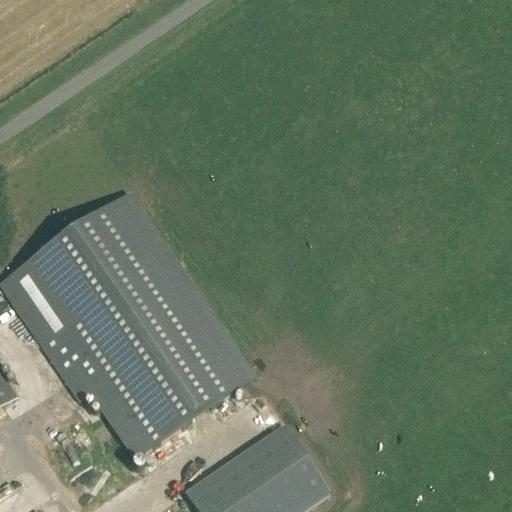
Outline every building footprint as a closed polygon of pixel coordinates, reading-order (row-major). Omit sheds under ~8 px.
[(254,382),(130,200),(0,289),(0,291),(79,406),(89,399),(134,464),(254,382)] [(0,413),(16,402),(0,378),(0,413)] [(38,445),(63,478),(105,446),(81,413),(38,445)] [(284,432),(184,500),(191,511),(308,511),(329,498),(284,432)] [(112,456),(75,490),(93,509),(130,476),(112,456)] [(0,467),(0,502),(16,492),(0,467)]
